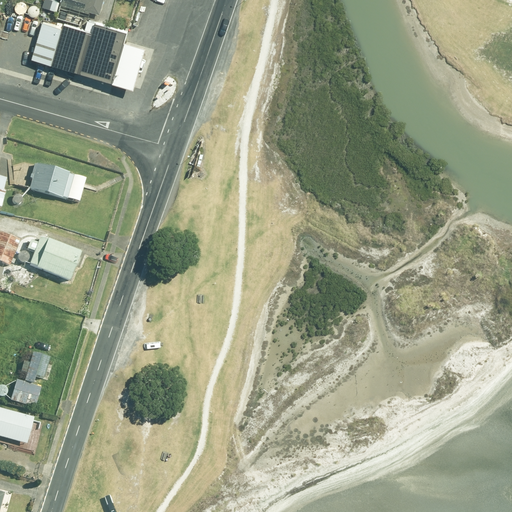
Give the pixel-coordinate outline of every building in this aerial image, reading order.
[(62,0),(62,3),(101,13),(104,0),(62,0)] [(136,0),(110,0),(104,19),(127,27),(136,0)] [(91,33),(44,20),(34,58),(137,87),(148,48),(123,41),(126,30),(95,21),(91,33)] [(78,203),(85,178),(35,164),(28,188),(78,203)] [(26,187),(27,166),(15,166),(15,186),(26,187)] [(0,261),(9,265),(19,241),(0,232),(0,261)] [(69,281),(80,254),(39,236),(28,263),(69,281)] [(42,380),(49,358),(32,353),(24,381),(32,384),(34,377),(42,380)] [(41,387),(23,383),(17,381),(10,401),(34,408),(41,387)] [(0,437),(26,444),(32,419),(0,409),(0,437)]
